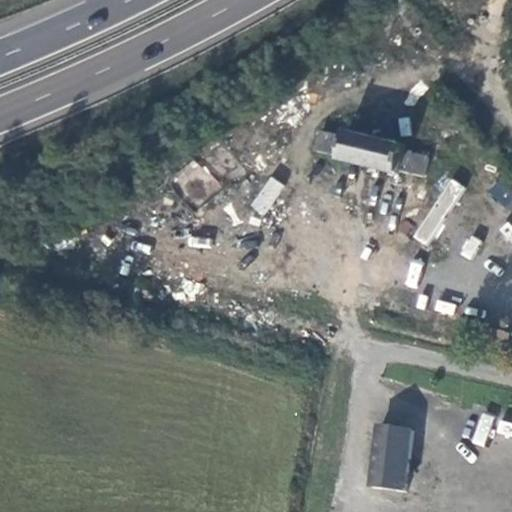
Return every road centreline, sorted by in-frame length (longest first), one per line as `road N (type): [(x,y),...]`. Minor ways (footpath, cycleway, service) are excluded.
road 1 (track): [(0,266),(511,377)]
road 2 (trunk): [(0,118),(252,0)]
road 3 (trunk): [(136,0),(0,59)]
